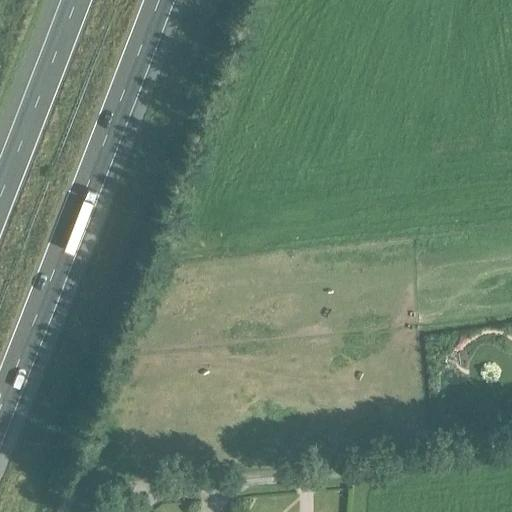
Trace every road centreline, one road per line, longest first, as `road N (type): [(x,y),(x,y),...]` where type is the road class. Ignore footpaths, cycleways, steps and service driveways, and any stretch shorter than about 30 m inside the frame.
road 1 (motorway): [(0,414),(159,0)]
road 2 (unclassified): [(511,448),(299,475)]
road 3 (motorway): [(68,0),(0,177)]
